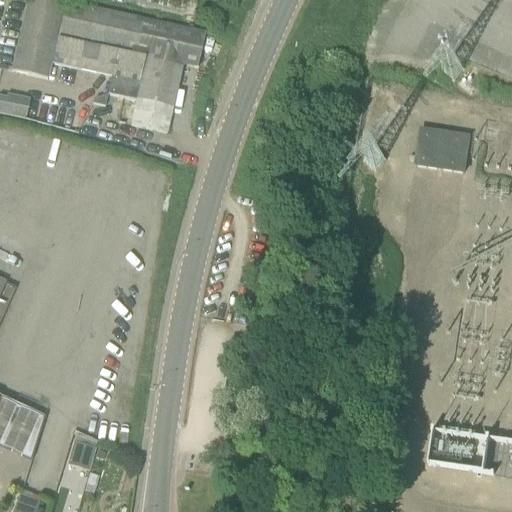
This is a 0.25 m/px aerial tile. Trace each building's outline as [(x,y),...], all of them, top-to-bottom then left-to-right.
[(131,128),(167,136),(183,67),(190,69),(197,70),(205,36),(186,32),(44,0),(28,0),(12,74),(48,82),(51,66),(111,80),(108,97),(95,100),(92,106),(105,109),(108,97),(122,100),(136,103),(131,128)] [(0,115),(25,122),(30,103),(7,98),(6,101),(0,99),(0,115)] [(466,177),(471,137),(420,130),(414,170),(466,177)] [(0,448),(30,462),(43,419),(15,406),(0,399),(0,448)] [(511,475),(511,439),(434,434),(431,469),(511,475)] [(95,447),(75,440),(68,461),(89,467),(95,447)] [(103,463),(105,456),(98,453),(95,460),(103,463)] [(36,511),(39,505),(37,504),(21,498),(19,497),(13,511),(36,511)]
